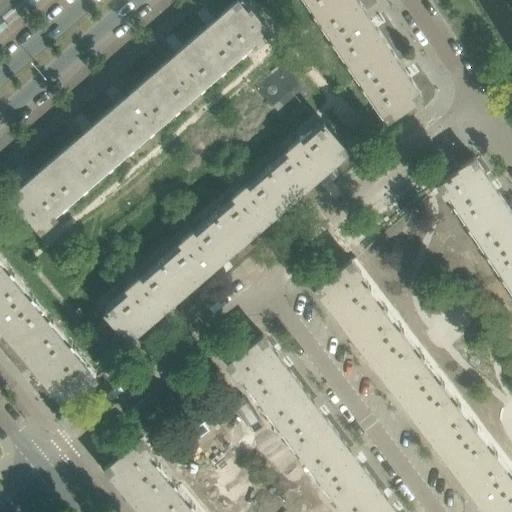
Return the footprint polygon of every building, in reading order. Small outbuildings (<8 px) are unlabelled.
[(269,30),(250,8),(247,11),(237,0),(236,0),(195,36),(221,66),(252,39),(255,43),(269,30)] [(339,0),(309,0),(319,14),(339,0)] [(385,42),(368,17),(356,0),(339,0),(319,14),(352,64),(385,42)] [(221,66),(195,36),(149,76),(174,105),(221,66)] [(420,95),(404,71),(385,42),(352,64),(387,117),(420,95)] [(174,105),(149,76),(104,114),(111,124),(129,144),(174,105)] [(83,184),(129,144),(111,124),(104,114),(57,155),(83,184)] [(323,172),(322,170),(346,149),(324,124),(302,142),(299,139),(288,148),(291,152),(270,170),(292,196),(315,176),(317,178),(323,172)] [(51,211),(83,184),(57,155),(14,191),(24,202),(21,205),(40,227),(55,215),(51,211)] [(504,203),(485,174),(474,157),(460,167),(461,168),(438,184),(445,193),(448,190),(472,225),(504,203)] [(269,216),(292,196),(270,170),(249,188),(246,185),(234,194),(238,198),(216,216),(238,242),(262,222),(263,223),(270,218),(269,216)] [(511,272),(511,214),(504,203),(472,225),(506,276),(511,272)] [(217,264),(215,262),(238,242),(216,216),(195,234),(192,231),(181,240),(184,244),(163,262),(185,288),(208,268),(210,269),(217,264)] [(381,307),(356,274),(360,272),(351,260),(316,287),(350,331),(381,307)] [(162,308),(185,288),(163,262),(142,280),(139,277),(127,286),(131,290),(106,311),(119,326),(121,324),(130,335),(155,314),(156,315),(163,310),(162,308)] [(0,281),(9,274),(0,263),(0,281)] [(48,320),(9,274),(0,281),(0,324),(18,346),(48,320)] [(418,355),(398,330),(381,307),(350,331),(387,379),(418,355)] [(95,377),(48,320),(18,346),(64,402),(95,377)] [(296,380),(278,356),(263,335),(227,362),(236,374),(240,371),(265,403),(296,380)] [(127,348),(117,336),(103,348),(114,360),(127,348)] [(455,404),(418,355),(387,379),(424,428),(455,404)] [(334,429),(313,401),(296,380),(265,403),(303,453),(334,429)] [(492,452),(471,426),(455,404),(424,428),(461,476),(492,452)] [(371,478),(361,464),(334,429),(303,453),(339,501),(371,478)] [(173,486),(145,453),(149,449),(140,438),(106,466),(143,511),(173,486)] [(511,511),(511,478),(492,452),(461,476),(487,511),(511,511)] [(397,511),(386,497),(371,478),(339,501),(347,511),(397,511)] [(194,511),(190,507),(173,486),(143,511),(194,511)]
